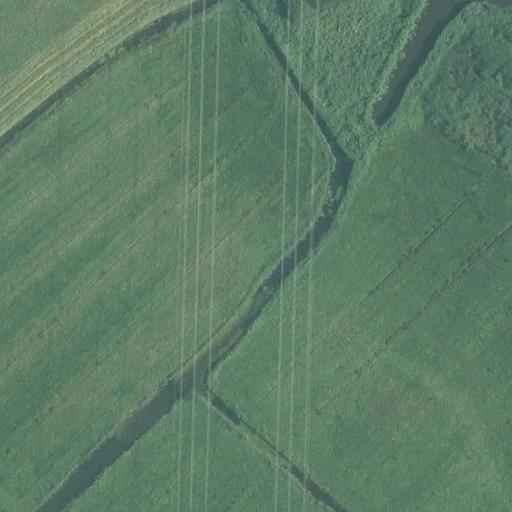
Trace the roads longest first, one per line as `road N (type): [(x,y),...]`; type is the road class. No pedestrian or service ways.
road 1 (track): [(260,0),(365,150),(410,171),(472,167),(511,205)]
road 2 (track): [(511,276),(466,325),(453,358),(488,464),(469,511)]
